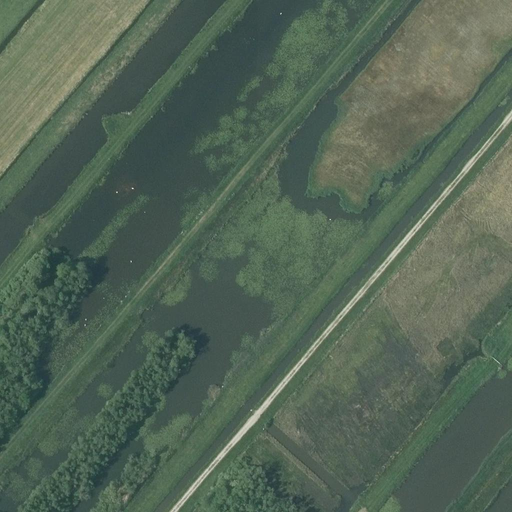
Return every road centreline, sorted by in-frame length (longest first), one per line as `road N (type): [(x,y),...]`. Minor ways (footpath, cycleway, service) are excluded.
road 1 (track): [(511,114),(175,511)]
road 2 (track): [(511,340),(365,511)]
